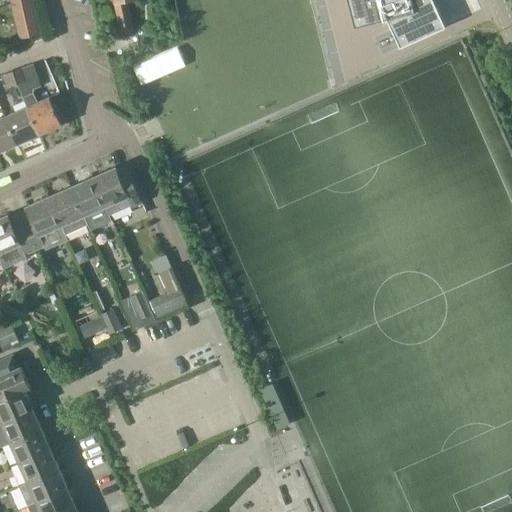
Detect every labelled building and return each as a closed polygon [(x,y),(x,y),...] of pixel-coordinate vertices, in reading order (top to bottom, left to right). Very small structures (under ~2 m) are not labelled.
[(32,0),(11,0),(20,38),(41,34),(32,0)] [(114,0),(122,31),(134,28),(128,1),(130,0),(114,0)] [(348,0),(356,26),(388,18),(401,47),(446,27),(434,0),(348,0)] [(24,66),(14,69),(19,82),(28,79),(24,66)] [(3,73),(8,86),(19,82),(14,69),(3,73)] [(19,82),(25,96),(34,92),(34,88),(30,78),(28,79),(19,82)] [(26,99),(40,132),(62,123),(50,96),(38,101),(34,92),(25,96),(26,99)] [(18,142),(40,132),(26,99),(14,105),(17,112),(6,117),(18,142)] [(0,117),(0,150),(18,142),(6,117),(6,115),(0,117)] [(116,167),(94,177),(107,206),(111,215),(133,205),(134,207),(144,202),(127,165),(117,170),(116,167)] [(107,206),(94,177),(71,187),(88,225),(111,215),(107,206)] [(71,187),(50,197),(66,234),(88,225),(71,187)] [(29,210),(20,214),(36,250),(45,246),(46,247),(67,237),(66,234),(50,197),(27,207),(29,210)] [(9,215),(0,218),(0,256),(3,263),(4,266),(27,256),(26,254),(36,250),(20,214),(10,219),(9,215)] [(172,291),(150,301),(155,312),(177,302),(172,291)] [(144,297),(134,301),(141,319),(152,314),(144,297)] [(114,310),(102,315),(110,332),(122,327),(114,310)] [(3,326),(13,346),(23,342),(14,321),(3,326)] [(13,346),(3,326),(0,327),(0,346),(2,351),(13,346)] [(0,400),(26,389),(32,387),(23,365),(10,371),(5,358),(0,359),(0,400)] [(0,413),(4,423),(35,409),(26,389),(0,400),(0,413)] [(13,442),(43,429),(35,409),(4,423),(13,442)] [(21,462),(52,449),(43,429),(13,442),(21,462)] [(30,482),(60,468),(52,449),(21,462),(30,482)] [(29,506),(69,488),(60,468),(30,482),(21,486),(29,506)] [(32,511),(67,511),(78,507),(69,488),(29,506),(32,511)]
